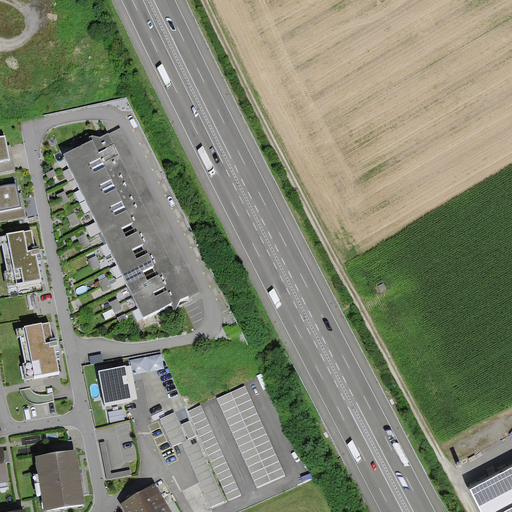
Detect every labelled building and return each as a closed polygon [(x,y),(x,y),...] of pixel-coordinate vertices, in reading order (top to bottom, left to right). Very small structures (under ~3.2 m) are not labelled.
[(109,132),(63,154),(143,318),(189,296),(189,297),(200,292),(121,128),(109,133),(109,132)] [(6,135),(0,136),(0,161),(10,159),(8,145),(6,135)] [(0,172),(15,170),(13,159),(10,159),(0,161),(0,172)] [(17,183),(0,186),(0,211),(21,207),(19,193),(17,183)] [(21,207),(0,211),(0,222),(26,217),(24,206),(21,207)] [(24,230),(6,233),(7,235),(0,236),(0,244),(2,244),(7,271),(5,271),(7,287),(16,285),(16,284),(41,279),(37,254),(41,253),(40,249),(35,250),(32,230),(24,232),(24,230)] [(42,322),(24,325),(25,327),(16,329),(18,337),(20,336),(25,362),(23,363),(25,379),(34,377),(34,375),(59,371),(55,346),(59,345),(58,341),(53,341),(50,322),(42,324),(42,322)] [(130,364),(98,371),(105,403),(137,397),(130,364)] [(245,386),(217,399),(257,487),(285,475),(245,386)] [(201,406),(188,411),(228,500),(241,494),(201,406)] [(187,440),(174,413),(160,419),(173,446),(187,440)] [(196,436),(189,421),(182,424),(189,439),(196,436)] [(105,441),(100,442),(107,480),(131,475),(130,470),(111,473),(105,441)] [(35,456),(44,510),(85,504),(77,450),(35,456)] [(511,511),(511,468),(468,491),(479,511),(511,511)] [(171,511),(155,484),(120,504),(125,511),(171,511)]
